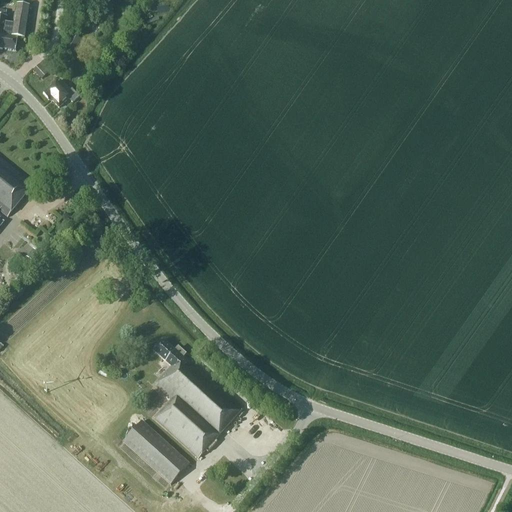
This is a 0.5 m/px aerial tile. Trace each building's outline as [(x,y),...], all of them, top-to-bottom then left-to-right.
[(0,49),(16,52),(18,38),(25,39),(29,7),(17,5),(14,24),(7,23),(7,18),(6,18),(7,12),(0,10),(0,49)] [(81,41),(72,36),(63,53),(72,58),(81,41)] [(34,70),(42,79),(47,75),(39,66),(34,70)] [(59,85),(56,82),(43,95),(49,101),(51,100),(59,109),(69,100),(73,104),(79,98),(72,91),(71,92),(64,85),(61,83),(59,85)] [(0,212),(7,218),(35,187),(0,158),(0,212)] [(178,349),(175,352),(163,341),(153,352),(171,368),(155,386),(171,401),(154,420),(199,460),(244,410),(191,362),(188,365),(183,359),(186,355),(178,349)] [(123,443),(171,486),(189,465),(142,422),(123,443)]
